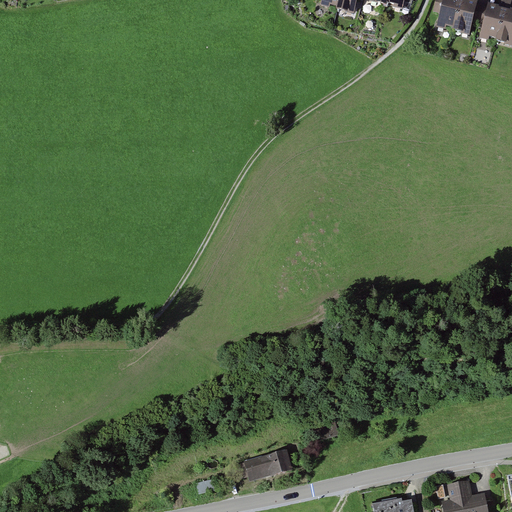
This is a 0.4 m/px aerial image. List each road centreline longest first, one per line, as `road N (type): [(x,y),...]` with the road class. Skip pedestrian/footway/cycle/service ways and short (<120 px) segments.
road 1 (track): [(427,0),(411,33),(265,145),(173,300),(143,326)]
road 2 (tertiary): [(201,511),(511,451)]
road 3 (track): [(143,326),(0,332)]
